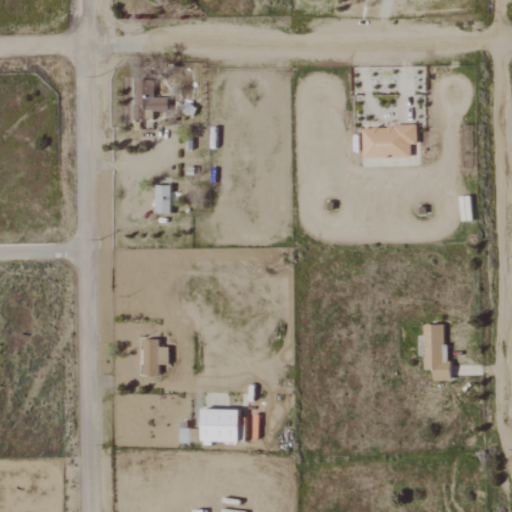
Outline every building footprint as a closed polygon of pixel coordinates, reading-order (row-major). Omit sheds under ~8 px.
[(153,119),(153,112),(167,112),(167,97),(153,97),(153,83),(135,83),(135,119),(153,119)] [(417,126),(363,127),(363,158),(412,157),(412,144),(418,144),(417,126)] [(156,213),(171,214),(171,186),(156,185),(156,213)] [(450,379),(449,350),(445,350),(444,324),(425,325),(426,370),(434,370),(434,379),(450,379)] [(144,375),(160,375),(160,365),(169,365),(170,347),(160,347),(160,340),(144,339),(144,375)] [(240,409),(203,409),(202,442),(240,443),(240,409)]
